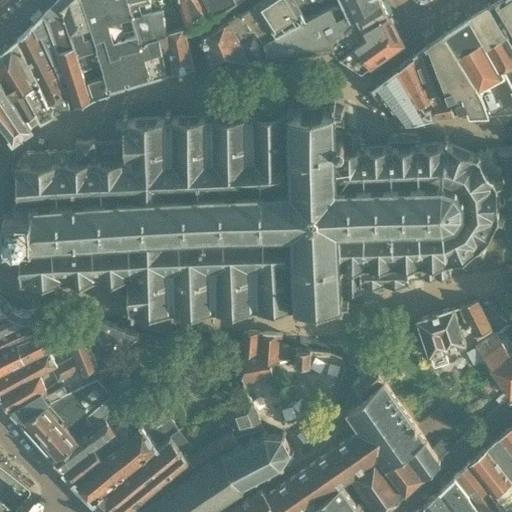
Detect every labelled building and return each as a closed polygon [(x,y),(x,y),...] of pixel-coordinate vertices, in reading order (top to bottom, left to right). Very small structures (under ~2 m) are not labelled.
[(57,0),(45,12),(75,103),(93,96),(60,0),(57,0)] [(83,0),(60,0),(93,96),(110,90),(83,0)] [(129,0),(83,0),(110,90),(153,77),(168,72),(161,31),(141,37),(129,0)] [(129,0),(141,37),(161,31),(168,72),(175,70),(170,29),(168,7),(154,10),(151,0),(129,0)] [(151,0),(154,10),(168,7),(170,29),(184,24),(179,0),(151,0)] [(179,0),(184,24),(185,29),(216,11),(208,0),(179,0)] [(208,0),(216,11),(232,0),(208,0)] [(295,0),(259,0),(256,2),(276,33),(306,17),(295,0)] [(280,38),(266,47),(268,58),(289,55),(333,49),(330,45),(338,39),(336,36),(336,35),(345,22),(360,13),(361,16),(364,13),(363,11),(380,0),(295,0),(306,17),(276,33),(280,38)] [(338,39),(330,45),(333,49),(340,57),(349,49),(369,36),(364,29),(388,14),(382,0),(380,0),(363,11),(364,13),(361,16),(360,13),(345,22),(336,35),(336,36),(338,39)] [(494,0),(488,4),(511,46),(511,12),(505,0),(494,0)] [(256,2),(244,10),(266,47),(280,38),(276,33),(256,2)] [(511,46),(488,4),(468,16),(511,95),(511,46)] [(244,10),(229,19),(248,60),(268,58),(266,47),(244,10)] [(45,12),(34,24),(70,105),(75,103),(45,12)] [(349,49),(340,57),(362,71),(402,42),(388,14),(364,29),(369,36),(349,49)] [(511,95),(468,16),(443,33),(480,96),(488,114),(511,111),(511,95)] [(229,19),(202,35),(210,63),(248,60),(229,19)] [(33,23),(18,38),(53,112),(70,105),(34,24),(33,23)] [(184,24),(170,29),(175,70),(195,64),(185,29),(184,24)] [(443,33),(428,43),(454,115),(488,114),(480,96),(443,33)] [(18,38),(3,51),(43,118),(53,112),(18,38)] [(428,43),(414,54),(428,95),(433,103),(438,116),(454,115),(428,43)] [(3,51),(0,53),(0,74),(32,125),(43,118),(3,51)] [(414,54),(398,66),(426,107),(425,107),(426,118),(433,116),(438,116),(433,103),(428,95),(414,54)] [(426,107),(398,66),(374,86),(403,122),(416,120),(426,118),(425,107),(426,107)] [(0,74),(0,118),(13,135),(12,135),(15,137),(32,125),(0,74)] [(114,295),(124,294),(124,304),(124,308),(126,308),(135,310),(141,310),(171,310),(171,316),(175,315),(175,310),(212,309),(212,315),(217,315),(217,308),(252,307),(253,314),(258,314),(258,306),(288,304),(294,304),(295,312),(301,311),(301,304),(334,302),(338,302),(339,309),(344,309),(343,301),(360,301),(360,303),(363,303),(363,301),(365,300),(365,298),(362,298),(362,284),(369,284),(370,287),(373,287),(372,284),(388,284),(388,286),(391,286),(391,283),(406,283),(407,286),(409,286),(409,283),(412,283),(411,280),(422,279),(423,279),(426,279),(451,277),(450,266),(453,266),(453,259),(463,254),(479,245),(483,251),(487,248),(483,243),(498,220),(502,221),(504,222),(506,216),(499,213),(498,186),(504,184),(502,177),(495,180),(488,170),(493,167),(496,167),(496,159),(511,158),(511,146),(495,147),(495,146),(485,147),(485,151),(484,152),(480,148),(476,154),(449,143),(449,136),(444,135),(444,142),(420,144),(420,136),(417,136),(417,133),(390,135),(390,138),(387,138),(387,146),(365,147),(365,140),(361,140),(361,131),(344,131),(344,114),(344,109),(336,110),(336,99),(331,99),(331,110),(325,110),(294,111),(293,100),(286,100),(287,112),(279,112),(253,113),(252,105),(246,106),(247,113),(211,115),(210,107),(206,107),(207,115),(172,117),(172,109),(166,109),(166,117),(142,118),(129,119),(129,111),(124,111),(124,119),(120,119),(113,119),(113,125),(119,125),(120,139),(96,140),(96,138),(77,138),(77,148),(22,151),(23,158),(22,158),(22,157),(18,157),(18,162),(17,162),(17,163),(12,164),(12,167),(17,167),(18,200),(13,200),(13,204),(18,204),(18,207),(8,207),(5,205),(2,206),(2,209),(5,210),(6,233),(3,235),(3,237),(5,238),(8,236),(9,247),(19,246),(20,276),(16,276),(16,280),(21,280),(21,281),(22,281),(22,286),(26,285),(26,281),(64,279),(64,283),(68,283),(68,278),(96,277),(96,282),(110,281),(110,291),(114,295)] [(0,318),(7,315),(13,307),(1,295),(0,294),(0,318)] [(470,327),(475,336),(479,344),(494,334),(491,329),(492,329),(478,301),(460,307),(467,328),(470,327)] [(0,318),(0,334),(24,324),(31,313),(13,307),(7,315),(0,318)] [(421,333),(429,356),(431,355),(435,366),(448,361),(445,351),(449,349),(466,344),(459,321),(455,309),(454,307),(437,312),(417,319),(420,326),(421,333)] [(135,310),(126,308),(126,317),(126,319),(126,321),(127,322),(135,324),(135,323),(135,322),(135,321),(135,319),(135,310)] [(0,334),(0,350),(45,331),(49,315),(31,313),(24,324),(0,334)] [(82,332),(99,363),(115,354),(114,353),(139,335),(138,335),(139,334),(105,321),(98,323),(94,325),(82,332)] [(503,343),(483,357),(484,359),(505,391),(509,396),(509,397),(510,396),(511,394),(511,327),(509,324),(496,333),(503,343)] [(236,356),(243,382),(273,376),(270,359),(280,357),(290,358),(290,348),(289,348),(289,346),(281,345),(281,334),(259,332),(259,331),(243,330),(242,343),(236,343),(236,354),(236,356)] [(0,350),(0,375),(51,348),(47,336),(45,331),(0,350)] [(67,340),(75,354),(82,367),(85,373),(99,363),(82,332),(75,336),(67,340)] [(0,375),(0,392),(1,394),(75,354),(67,340),(51,348),(0,375)] [(199,342),(190,341),(189,367),(198,367),(207,367),(207,342),(199,342)] [(473,364),(484,359),(477,346),(475,347),(475,348),(471,349),(471,350),(467,351),(473,364)] [(311,351),(311,349),(307,349),(304,349),(300,349),(296,349),(296,350),(295,365),(299,366),(303,366),(306,366),(310,366),(311,351)] [(1,394),(9,407),(51,384),(82,367),(75,354),(1,394)] [(300,511),(306,508),(341,483),(351,477),(375,511),(382,511),(404,492),(424,474),(440,459),(440,458),(432,447),(373,365),(352,383),(344,406),(347,409),(345,411),(359,429),(351,434),(347,437),(345,438),(345,439),(338,444),(338,443),(335,445),(336,445),(328,450),(326,452),(318,457),(316,459),(308,464),(306,465),(306,466),(298,471),(296,472),(296,473),(288,478),(286,479),(286,480),(278,485),(276,486),(268,492),(268,491),(266,493),(262,487),(231,507),(227,501),(210,511),(300,511)] [(20,418),(54,457),(117,407),(122,403),(97,375),(58,395),(20,418)] [(168,383),(157,391),(122,414),(126,419),(134,430),(141,424),(140,423),(167,406),(160,395),(164,392),(165,394),(172,389),(168,383)] [(9,407),(20,418),(58,395),(51,384),(9,407)] [(509,396),(505,391),(496,399),(500,403),(509,396)] [(234,436),(235,436),(262,427),(252,401),(222,409),(231,431),(232,431),(234,436)] [(75,478),(95,497),(96,496),(100,493),(169,436),(178,430),(170,418),(173,415),(167,406),(140,423),(141,424),(134,430),(75,478)] [(54,457),(64,467),(126,419),(122,414),(117,407),(54,457)] [(64,467),(75,478),(134,430),(126,419),(64,467)] [(511,424),(498,436),(511,453),(511,424)] [(94,498),(109,511),(132,511),(225,451),(226,454),(238,448),(237,445),(238,444),(235,436),(234,436),(232,431),(231,431),(214,439),(188,457),(183,452),(191,445),(178,430),(169,436),(100,493),(96,496),(95,497),(94,498)] [(210,511),(227,501),(241,491),(244,489),(242,486),(245,484),(254,479),(256,483),(258,481),(263,483),(267,480),(269,476),(272,475),(270,471),(280,466),(281,469),(284,468),(282,464),(290,452),(294,452),(294,448),(290,448),(284,436),(286,433),(283,431),(281,435),(267,433),(265,430),(262,432),(264,435),(254,440),(252,437),(249,438),(251,441),(241,446),(240,443),(238,444),(237,445),(238,448),(226,454),(225,451),(132,511),(210,511)] [(511,453),(498,436),(487,446),(511,478),(511,453)] [(442,439),(432,447),(440,458),(451,448),(442,439)] [(511,511),(511,478),(487,446),(470,460),(509,511),(511,511)] [(509,511),(470,460),(454,475),(467,491),(471,501),(480,511),(509,511)] [(454,475),(441,488),(458,511),(480,511),(471,501),(467,491),(454,475)] [(361,511),(341,483),(306,508),(309,511),(361,511)] [(458,511),(441,488),(424,505),(429,511),(458,511)]
